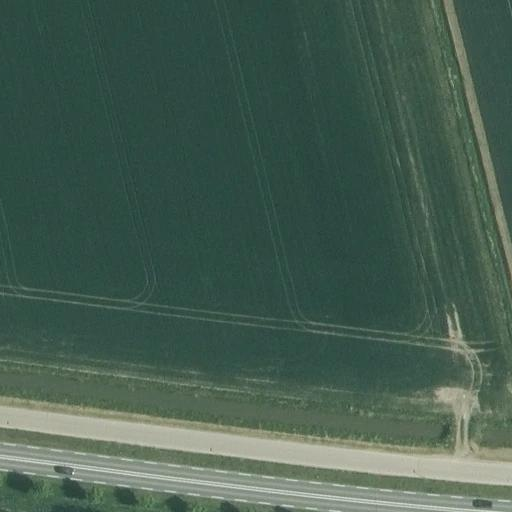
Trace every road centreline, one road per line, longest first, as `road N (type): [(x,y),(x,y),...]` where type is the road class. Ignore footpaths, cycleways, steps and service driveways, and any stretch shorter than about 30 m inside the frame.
road 1 (unclassified): [(0,417),(511,476)]
road 2 (primary): [(0,453),(504,511)]
